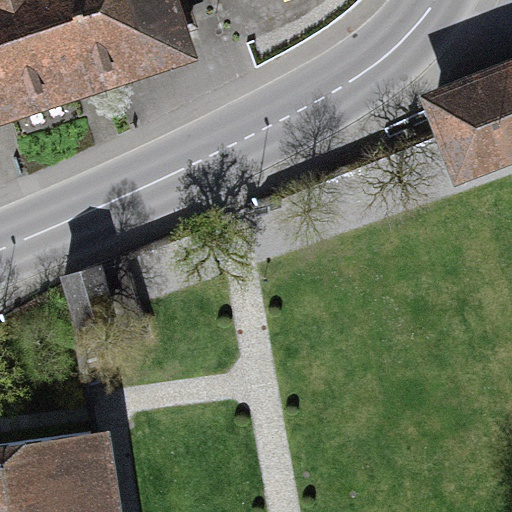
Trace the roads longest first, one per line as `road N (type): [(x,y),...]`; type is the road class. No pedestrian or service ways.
road 1 (primary): [(280,120),(0,249)]
road 2 (primary): [(280,120),(381,61),(436,0)]
